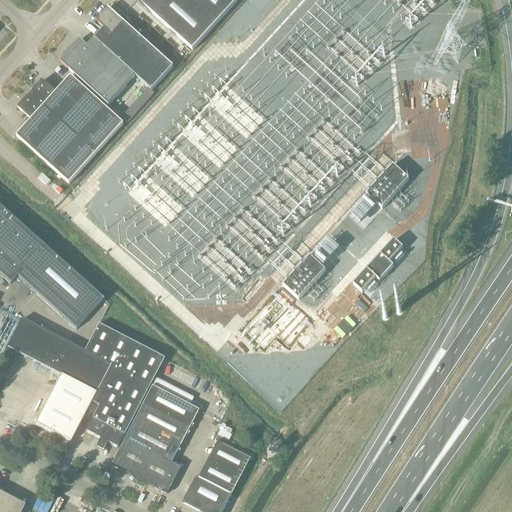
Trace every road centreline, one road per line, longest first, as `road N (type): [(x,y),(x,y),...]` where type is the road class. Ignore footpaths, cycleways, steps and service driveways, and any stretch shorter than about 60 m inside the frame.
road 1 (motorway): [(511,168),(483,262),(344,511)]
road 2 (motorway): [(511,269),(350,511)]
road 3 (motorway): [(388,511),(511,325)]
road 4 (motorway): [(393,511),(435,474),(511,370)]
road 5 (unclassified): [(128,511),(0,443)]
